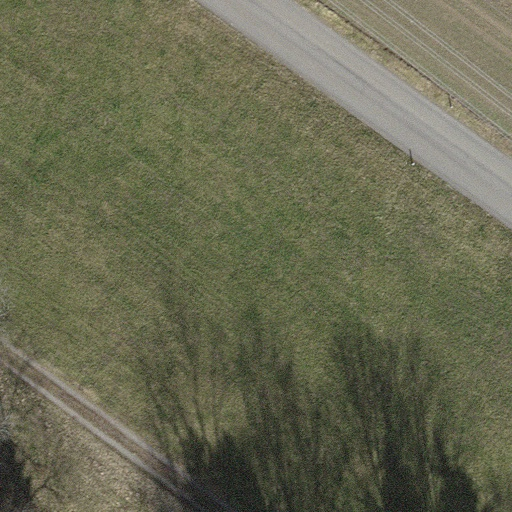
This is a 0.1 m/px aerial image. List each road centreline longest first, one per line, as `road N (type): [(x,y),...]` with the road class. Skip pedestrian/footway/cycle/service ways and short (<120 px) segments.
road 1 (tertiary): [(243,0),(511,195)]
road 2 (track): [(0,360),(207,511)]
